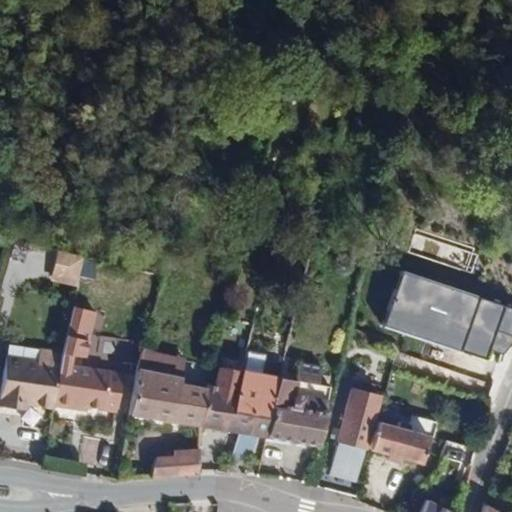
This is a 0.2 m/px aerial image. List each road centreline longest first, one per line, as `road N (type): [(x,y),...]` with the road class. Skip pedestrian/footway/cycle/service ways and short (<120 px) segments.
road 1 (residential): [(0,491),(86,498),(228,489),(300,511)]
road 2 (residential): [(471,511),(511,375)]
